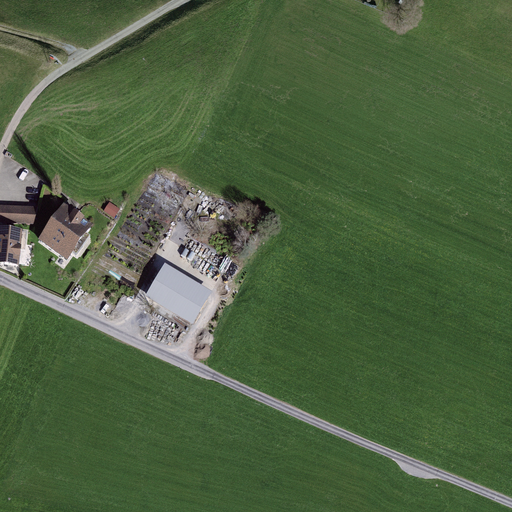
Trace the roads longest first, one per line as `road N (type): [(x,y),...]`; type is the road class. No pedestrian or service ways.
road 1 (unclassified): [(0,275),(511,504)]
road 2 (unclassified): [(181,0),(36,91),(0,162)]
